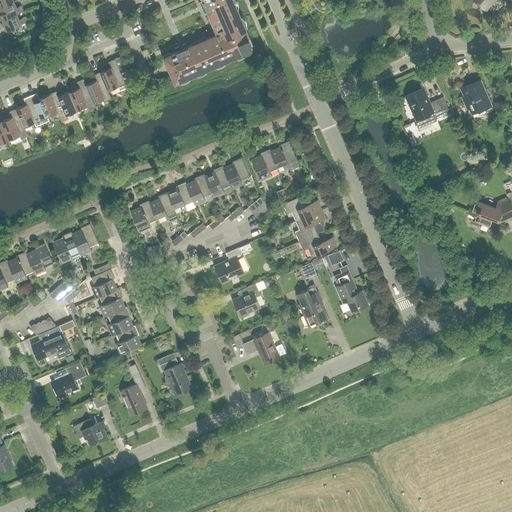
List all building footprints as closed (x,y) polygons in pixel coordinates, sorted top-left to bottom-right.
[(213,25),(239,13),(233,0),(201,0),(203,2),(200,3),(205,14),(207,13),(213,25)] [(474,0),(485,10),(493,0),(474,0)] [(0,10),(0,14),(2,20),(17,14),(23,11),(21,6),(17,8),(14,2),(0,7),(0,8),(1,10),(0,10)] [(203,40),(215,66),(255,49),(239,13),(213,25),(216,31),(210,34),(211,36),(203,40)] [(3,22),(1,23),(5,32),(26,23),(24,18),(19,20),(17,14),(2,20),(3,22)] [(51,16),(44,19),(46,25),(54,22),(51,16)] [(164,57),(175,84),(215,66),(203,40),(187,47),(186,44),(175,49),(176,52),(164,57)] [(120,90),(127,87),(115,59),(108,62),(111,68),(100,72),(108,90),(118,86),(120,90)] [(96,80),(86,85),(94,103),(104,99),(106,103),(113,100),(108,90),(100,72),(94,75),(96,80)] [(79,88),(69,92),(77,111),(87,106),(89,110),(96,107),(94,103),(86,85),(84,79),(77,82),(79,88)] [(472,115),(492,106),(480,79),(460,88),(463,95),(461,96),(465,104),(467,103),(472,115)] [(423,89),(407,96),(416,119),(415,119),(419,129),(437,121),(436,119),(444,115),(450,113),(443,97),(437,99),(429,103),(423,89)] [(77,111),(69,92),(58,97),(56,91),(50,94),(57,113),(61,122),(68,119),(67,115),(77,111)] [(37,93),(30,96),(42,124),(49,121),(47,117),(57,113),(50,94),(39,99),(37,93)] [(42,124),(30,96),(24,99),(26,104),(16,109),(24,127),(34,123),(35,127),(42,124)] [(504,109),(500,100),(494,103),(498,112),(504,109)] [(12,117),(1,122),(9,140),(19,136),(21,139),(28,136),(24,127),(16,109),(9,112),(12,117)] [(0,146),(0,143),(9,140),(1,122),(0,122),(0,148),(1,148),(0,146)] [(280,147),(270,151),(278,169),(277,169),(279,172),(289,168),(291,171),(300,167),(288,141),(279,145),(280,147)] [(269,173),(277,169),(278,169),(270,151),(270,149),(260,153),(261,155),(251,160),(260,181),(271,176),(269,173)] [(233,164),(224,168),(231,185),(232,189),(243,184),(241,181),(250,177),(241,158),(232,162),(233,164)] [(222,189),(231,185),(224,168),(223,166),(213,170),(214,172),(205,176),(212,194),(213,197),(224,192),(222,189)] [(196,180),(186,184),(193,202),(195,205),(205,201),(204,197),(212,194),(205,176),(204,174),(195,178),(196,180)] [(167,192),(175,212),(176,213),(186,209),(185,205),(193,202),(186,184),(185,182),(176,186),(177,188),(167,192)] [(310,183),(309,183),(295,189),(297,194),(312,188),(310,183)] [(159,198),(150,203),(157,220),(158,224),(169,219),(167,216),(175,212),(167,192),(158,196),(159,198)] [(292,212),(295,221),(321,210),(317,200),(305,206),(301,196),(283,204),(287,214),(292,212)] [(260,197),(248,208),(251,212),(264,202),(260,197)] [(498,223),(511,216),(511,208),(508,200),(501,203),(497,201),(495,207),(473,199),(468,213),(476,216),(474,221),(488,227),(491,220),(498,223)] [(157,220),(150,203),(149,201),(139,205),(140,207),(130,211),(139,232),(150,227),(148,224),(157,220)] [(251,212),(253,214),(257,219),(257,218),(269,208),(264,202),(251,212)] [(244,211),(243,211),(240,207),(227,217),(231,222),(244,211)] [(299,241),(317,233),(313,224),(325,219),(321,210),(295,221),(299,230),(295,232),(299,241)] [(98,243),(90,224),(81,228),(81,230),(72,234),(81,255),(91,250),(90,247),(98,243)] [(81,255),(72,234),(71,232),(62,236),(63,238),(53,242),(62,263),(73,258),(74,263),(83,259),(81,255)] [(312,258),(337,247),(333,237),(321,242),(317,233),(299,241),(303,251),(308,249),(312,258)] [(53,263),(44,243),(35,248),(36,250),(27,254),(34,271),(35,275),(46,270),(44,267),(53,263)] [(146,248),(147,253),(163,251),(162,245),(146,248)] [(239,248),(226,253),(229,260),(215,266),(222,283),(231,279),(230,278),(236,275),(236,277),(244,274),(237,257),(242,255),(239,248)] [(344,260),(340,251),(328,256),(332,266),(344,260)] [(34,271),(27,254),(26,252),(16,256),(17,258),(8,262),(15,279),(16,283),(27,278),(25,275),(34,271)] [(0,289),(8,286),(7,283),(15,279),(8,262),(7,260),(0,262),(0,289)] [(99,297),(117,289),(113,279),(115,278),(111,269),(109,263),(93,270),(96,275),(91,277),(95,286),(91,288),(96,298),(99,297)] [(317,275),(312,263),(301,267),(306,279),(317,275)] [(358,293),(348,271),(346,266),(340,269),(342,273),(335,277),(339,286),(336,287),(343,303),(347,301),(352,312),(367,306),(368,304),(362,291),(358,293)] [(80,284),(77,280),(64,290),(68,295),(80,284)] [(261,295),(259,291),(267,288),(263,280),(243,289),(246,295),(233,301),(239,315),(259,307),(255,297),(261,295)] [(53,298),(67,287),(65,282),(50,294),(53,298)] [(310,289),(297,294),(301,304),(299,305),(309,326),(327,318),(321,305),(323,304),(318,292),(317,292),(314,284),(309,286),(310,289)] [(107,316),(125,307),(121,298),(123,297),(119,288),(117,289),(99,297),(103,305),(99,306),(104,317),(107,316)] [(69,294),(68,295),(64,298),(67,301),(68,302),(73,298),(69,294)] [(68,304),(73,314),(77,312),(73,302),(68,304)] [(116,334),(133,326),(129,317),(131,316),(127,306),(125,307),(107,316),(111,324),(108,325),(112,336),(116,334)] [(70,328),(75,326),(73,320),(67,322),(70,328)] [(287,353),(286,352),(283,344),(275,347),(269,332),(274,330),(272,324),(266,327),(269,332),(253,339),(253,340),(243,344),(242,344),(243,345),(247,354),(259,349),(261,355),(260,355),(264,363),(279,357),(279,356),(287,353)] [(59,325),(48,330),(51,337),(31,345),(37,360),(55,352),(58,359),(71,353),(59,325)] [(120,354),(141,345),(137,335),(139,335),(135,325),(133,326),(116,334),(119,342),(116,344),(120,354)] [(238,348),(243,345),(242,344),(243,344),(239,334),(233,337),(238,348)] [(165,370),(168,377),(165,377),(167,385),(171,384),(176,395),(191,389),(180,364),(179,364),(176,358),(173,359),(171,354),(157,360),(162,371),(165,370)] [(68,375),(51,382),(58,396),(78,388),(74,381),(86,376),(80,362),(65,368),(68,375)] [(145,386),(139,373),(136,365),(129,368),(136,384),(120,391),(131,415),(147,408),(139,389),(145,386)] [(108,403),(104,394),(93,399),(97,409),(108,403)] [(90,419),(73,426),(79,438),(84,436),(88,445),(107,437),(101,422),(92,425),(90,419)] [(0,437),(0,471),(12,466),(3,445),(2,445),(1,442),(2,441),(0,437)]
